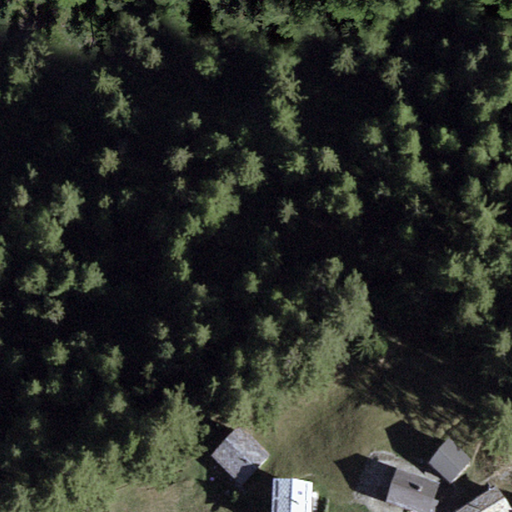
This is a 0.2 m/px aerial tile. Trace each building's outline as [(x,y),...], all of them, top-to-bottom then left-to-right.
[(225,433),(201,461),(233,488),(257,461),(225,433)] [(442,451),(424,470),(443,489),(461,470),(442,451)] [(388,479),(379,505),(399,511),(423,511),(430,493),(388,479)] [(296,511),(297,493),(258,493),(257,511),(296,511)] [(458,511),(499,511),(486,493),(458,511)]
